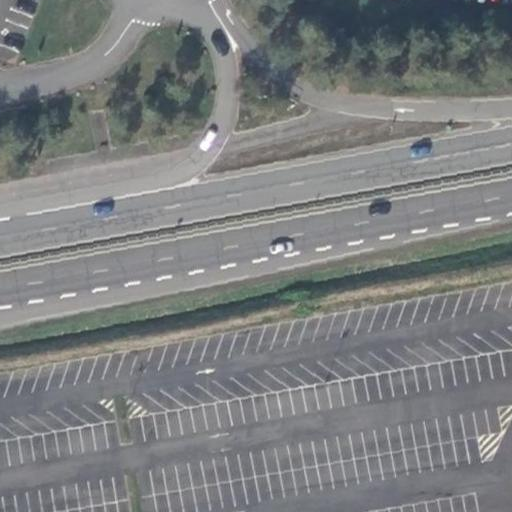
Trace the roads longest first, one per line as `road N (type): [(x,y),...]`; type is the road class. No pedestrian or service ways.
road 1 (trunk): [(511,143),(0,237)]
road 2 (trunk): [(0,287),(511,194)]
road 3 (trunk): [(215,142),(186,166),(0,205)]
road 4 (trunk): [(386,108),(302,89),(218,0)]
road 5 (trunk): [(386,108),(215,142)]
road 6 (trunk): [(203,0),(225,48),(228,92),(215,142)]
road 7 (trunk): [(511,106),(386,108)]
